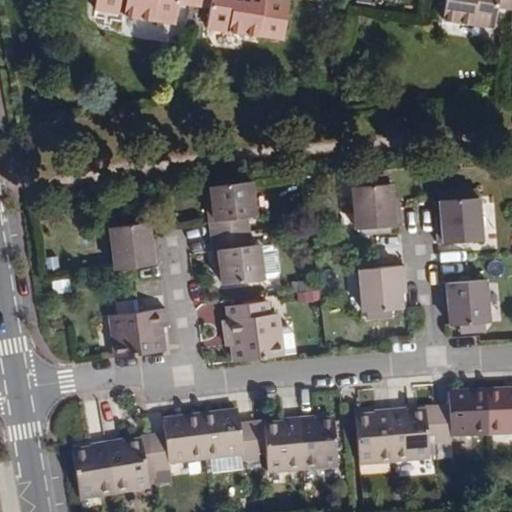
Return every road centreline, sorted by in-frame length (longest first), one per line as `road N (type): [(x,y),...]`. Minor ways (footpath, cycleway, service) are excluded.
road 1 (residential): [(187,382),(426,359)]
road 2 (residential): [(19,390),(134,373),(187,382)]
road 3 (residential): [(187,382),(166,218)]
road 4 (residential): [(426,359),(415,207)]
road 5 (residential): [(19,390),(37,511)]
